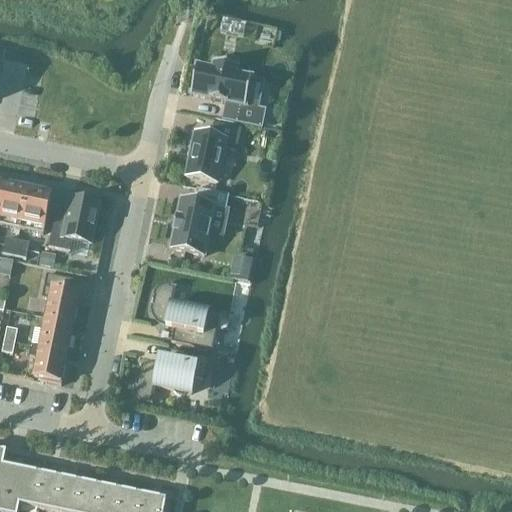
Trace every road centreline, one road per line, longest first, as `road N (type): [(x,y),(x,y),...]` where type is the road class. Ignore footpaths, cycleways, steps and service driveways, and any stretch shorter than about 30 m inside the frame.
road 1 (residential): [(91,435),(141,174)]
road 2 (residential): [(141,174),(0,147)]
